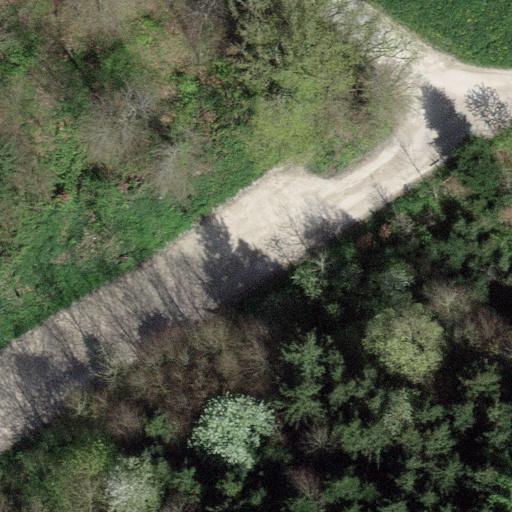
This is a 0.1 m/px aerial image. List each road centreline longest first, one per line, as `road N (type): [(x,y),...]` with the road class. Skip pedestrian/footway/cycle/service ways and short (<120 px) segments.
road 1 (track): [(463,118),(318,209),(0,443)]
road 2 (track): [(463,118),(327,0)]
